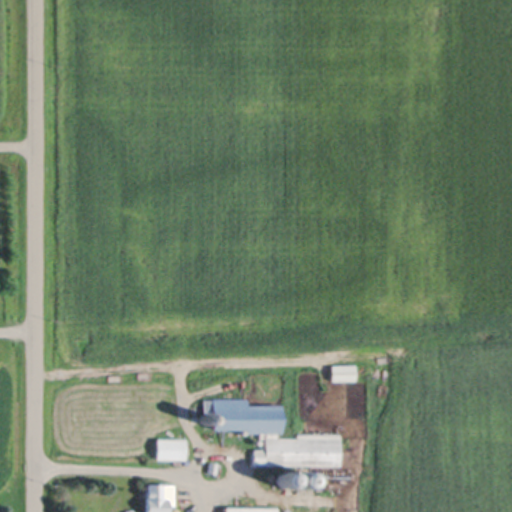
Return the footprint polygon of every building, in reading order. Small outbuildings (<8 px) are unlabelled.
[(355,378),(332,379),(332,364),(354,363),(355,378)] [(281,404),(281,431),(277,431),(277,436),(297,437),(297,433),(340,433),(340,464),(254,463),(254,448),(262,448),(262,442),(265,442),(265,436),(260,436),(260,431),(245,431),(245,428),(212,428),(212,415),(203,415),(204,397),(246,398),(246,404),(281,404)] [(184,439),(184,458),(157,457),(157,438),(184,439)] [(218,462),(216,472),(208,471),(210,460),(218,462)] [(285,471),(286,471),(288,472),(289,472),(290,473),(291,474),(292,475),(292,476),(293,478),(293,479),(293,480),(292,482),(292,483),(291,484),(290,485),(289,486),(288,487),(286,487),(285,487),(284,487),(282,487),(281,486),(280,485),(279,484),(278,483),(278,482),(277,481),(277,479),(277,478),(278,476),(278,475),(279,474),(280,473),(281,472),(282,472),(284,471),(285,471)] [(303,472),(304,472),(306,473),(307,473),(308,474),(309,475),(309,476),(310,477),(310,478),(310,479),(310,481),(310,482),(309,483),(309,484),(308,485),(307,486),(306,486),(304,487),(303,487),(302,487),(301,486),(300,486),(299,485),(298,484),(297,483),(296,482),(296,481),(296,479),(296,478),(296,477),(297,476),(298,475),(299,474),(300,473),(301,473),(302,472),(303,472)] [(173,483),(173,504),(166,504),(166,511),(145,511),(146,483),(173,483)]
